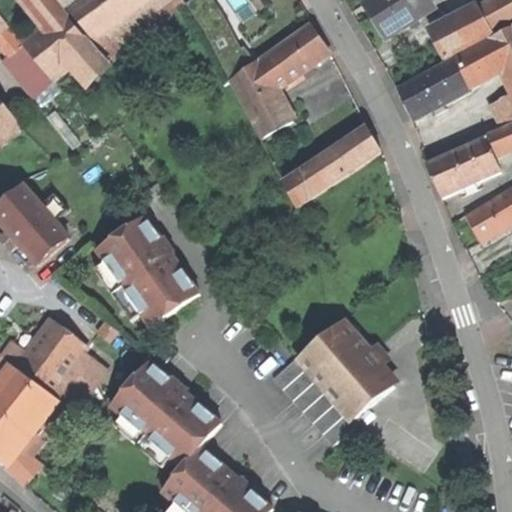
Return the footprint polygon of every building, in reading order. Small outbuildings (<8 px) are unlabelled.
[(26,0),(34,11),(53,24),(33,0),(26,0)] [(66,14),(54,0),(33,0),(53,24),(66,14)] [(79,0),(57,0),(67,12),(70,10),(81,1),(79,0)] [(160,0),(82,0),(81,1),(70,10),(99,47),(130,23),(140,16),(160,0)] [(176,0),(160,0),(140,16),(146,23),(176,0)] [(380,26),(389,41),(438,11),(431,0),(379,0),(368,7),(380,26)] [(511,0),(508,0),(486,12),(497,33),(511,25),(511,0)] [(436,42),(446,62),(498,35),(497,33),(486,12),(461,25),(463,28),(436,42)] [(95,51),(66,14),(53,24),(25,46),(54,83),(83,60),(95,51)] [(0,17),(0,37),(10,29),(0,17)] [(142,39),(130,23),(99,47),(110,63),(142,39)] [(256,67),(276,95),(279,93),(331,56),(320,41),(311,28),(256,67)] [(18,40),(10,29),(0,37),(0,48),(3,52),(18,40)] [(511,31),(491,42),(503,67),(511,84),(511,31)] [(25,46),(18,40),(3,52),(11,60),(25,46)] [(491,42),(457,61),(468,84),(503,67),(491,42)] [(96,50),(95,51),(83,60),(95,77),(111,65),(96,50)] [(408,108),(415,123),(472,92),(468,84),(457,61),(400,92),(408,108)] [(295,123),(279,93),(276,95),(256,67),(233,83),(264,141),(295,123)] [(511,126),(511,103),(494,113),(503,131),(511,126)] [(0,146),(21,129),(0,104),(0,146)] [(296,126),(295,123),(264,141),(266,146),(296,126)] [(511,128),(485,140),(486,143),(488,142),(494,156),(511,147),(511,128)] [(286,191),(298,210),(383,154),(370,133),(286,191)] [(438,187),(444,200),(502,174),(494,156),(488,142),(486,143),(430,167),(438,187)] [(32,259),(39,268),(70,241),(57,225),(42,208),(25,188),(0,210),(0,221),(8,231),(21,246),(32,259)] [(476,232),(483,244),(511,227),(511,194),(469,219),(476,232)] [(56,197),(42,208),(57,225),(70,214),(56,197)] [(142,317),(152,330),(201,296),(148,219),(98,253),(106,265),(142,317)] [(12,254),(21,246),(8,231),(0,238),(0,239),(6,246),(12,254)] [(35,272),(39,268),(32,259),(27,263),(35,272)] [(133,323),(142,317),(106,265),(97,271),(133,323)] [(304,358),(357,420),(395,388),(380,371),(366,355),(341,325),(304,358)] [(18,372),(51,396),(60,384),(81,355),(85,350),(52,326),(28,359),(18,372)] [(376,347),(366,355),(380,371),(389,363),(376,347)] [(4,362),(17,371),(18,372),(28,359),(14,349),(4,362)] [(104,372),(81,355),(60,384),(83,400),(104,372)] [(0,382),(5,385),(12,368),(0,363),(0,382)] [(334,448),(354,430),(295,363),(275,381),(334,448)] [(152,364),(113,409),(123,419),(171,460),(184,472),(203,449),(223,426),(152,364)] [(0,393),(0,460),(7,468),(58,402),(51,396),(18,372),(17,371),(0,393)] [(73,413),(83,400),(60,384),(51,396),(58,402),(73,413)] [(18,482),(73,413),(58,402),(7,468),(18,482)] [(163,469),(171,460),(123,419),(115,428),(163,469)] [(391,419),(376,441),(427,475),(441,453),(391,419)] [(273,511),(275,511),(203,449),(184,472),(164,494),(175,504),(184,511),(273,511)]
